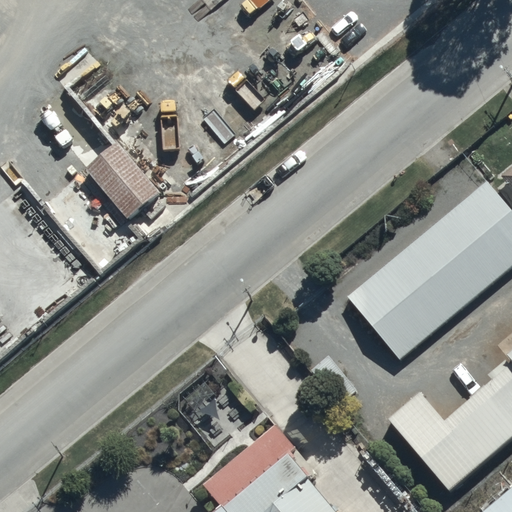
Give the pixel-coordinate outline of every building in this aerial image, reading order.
[(118,143),(88,168),(130,219),(131,219),(138,227),(147,220),(157,231),(177,214),(118,143)] [(511,167),(502,175),(511,187),(511,167)] [(511,268),(511,209),(490,182),(349,298),(401,360),(511,268)] [(75,195),(61,207),(87,238),(102,226),(75,195)] [(358,390),(329,356),(313,370),(342,404),(358,390)] [(452,489),(511,437),(511,366),(449,420),(424,391),(391,419),(452,489)] [(340,511),(293,454),(229,506),(234,511),(340,511)] [(511,511),(511,490),(486,511),(511,511)]
